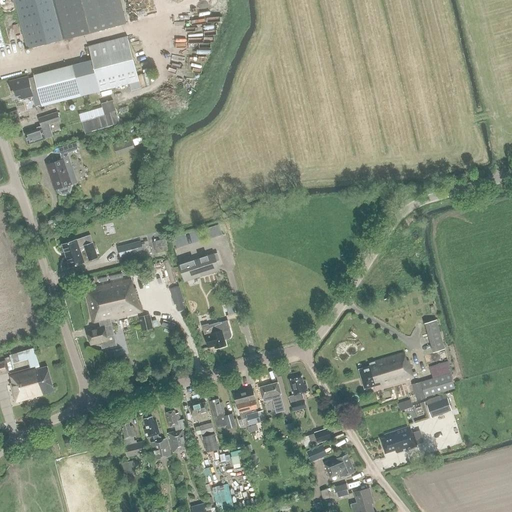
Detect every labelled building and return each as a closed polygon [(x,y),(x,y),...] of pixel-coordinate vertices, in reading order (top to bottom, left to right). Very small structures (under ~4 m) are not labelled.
[(14,0),(27,50),(124,24),(117,0),(14,0)] [(92,62),(33,77),(34,78),(28,80),(28,78),(8,83),(11,94),(15,93),(16,97),(21,96),(22,100),(33,97),(32,94),(37,92),(41,108),(130,85),(139,83),(127,38),(88,48),(92,62)] [(120,123),(113,100),(102,104),(105,115),(82,122),(85,133),(120,123)] [(36,127),(37,129),(25,133),(28,145),(53,136),(49,124),(60,121),(57,113),(39,119),(41,126),(36,127)] [(134,137),(136,142),(146,139),(144,133),(134,137)] [(131,141),(114,147),(116,154),(134,148),(131,141)] [(56,192),(58,193),(61,194),(63,194),(66,194),(68,192),(69,190),(70,188),(69,185),(76,183),(71,164),(64,166),(61,155),(79,149),(76,143),(58,148),(62,160),(47,164),(54,190),(55,189),(56,192)] [(210,239),(222,235),(221,232),(219,225),(219,224),(207,228),(210,239)] [(168,250),(166,239),(153,242),(156,253),(168,250)] [(80,249),(77,240),(63,245),(70,267),(85,262),(98,258),(93,244),(85,247),(86,247),(80,249)] [(118,249),(120,258),(144,252),(141,242),(118,249)] [(180,266),(185,282),(220,271),(217,261),(220,260),(218,254),(215,255),(215,254),(180,266)] [(101,327),(96,328),(96,329),(88,331),(92,343),(101,341),(103,348),(117,344),(111,319),(142,310),(136,286),(134,287),(131,278),(85,289),(94,322),(100,321),(101,327)] [(178,312),(185,310),(182,302),(184,302),(179,286),(169,289),(174,305),(176,304),(178,312)] [(141,330),(144,330),(151,328),(148,314),(138,316),(139,317),(134,318),(136,323),(140,322),(141,330)] [(232,335),(232,334),(230,329),(231,329),(228,321),(220,323),(209,325),(209,326),(204,328),(204,326),(203,326),(205,335),(205,336),(208,348),(215,346),(215,349),(226,346),(225,341),(229,340),(230,339),(231,339),(231,338),(231,337),(232,337),(232,336),(232,335)] [(426,325),(434,355),(445,352),(438,322),(426,325)] [(370,367),(359,370),(364,389),(381,384),(382,387),(417,377),(416,372),(413,373),(409,361),(407,361),(405,354),(369,364),(370,367)] [(5,361),(0,362),(0,374),(9,372),(5,361)] [(10,374),(12,383),(10,384),(15,403),(23,401),(23,398),(38,394),(39,396),(54,391),(47,367),(37,369),(36,367),(10,374)] [(412,385),(417,402),(426,399),(425,398),(455,390),(451,375),(433,380),(421,383),(420,382),(412,385)] [(307,408),(303,393),(308,392),(306,383),(303,384),(302,377),(289,380),(293,395),(289,396),(293,411),(307,408)] [(276,414),(286,411),(281,394),(278,383),(260,388),(263,398),(264,402),(273,400),(276,414)] [(253,390),(234,394),(240,417),(241,417),(242,420),(248,418),(249,425),(261,422),(258,412),(256,412),(255,408),(257,408),(253,390)] [(447,398),(427,405),(431,418),(451,410),(447,398)] [(225,415),(225,413),(222,403),(220,403),(219,399),(210,401),(217,428),(227,425),(228,429),(236,427),(233,413),(225,415)] [(206,403),(189,407),(193,421),(199,420),(199,422),(210,419),(206,403)] [(407,408),(411,420),(417,418),(413,406),(407,408)] [(171,428),(174,427),(176,432),(168,434),(173,453),(190,448),(185,429),(183,430),(179,413),(176,414),(175,411),(167,413),(171,428)] [(151,443),(156,460),(172,456),(167,439),(162,441),(162,438),(159,437),(158,435),(160,434),(156,421),(153,421),(152,417),(144,419),(147,431),(145,432),(146,438),(153,436),(155,442),(151,443)] [(128,457),(144,453),(145,453),(142,442),(137,444),(136,441),(134,441),(133,437),(135,437),(132,427),(130,427),(129,423),(121,425),(125,438),(123,439),(124,444),(128,457)] [(211,423),(200,426),(202,434),(213,431),(211,423)] [(294,425),(287,427),(289,436),(297,435),(294,425)] [(396,453),(417,446),(413,433),(412,433),(410,427),(386,434),(387,438),(382,440),(385,453),(396,450),(396,453)] [(328,429),(315,433),(318,443),(331,439),(328,429)] [(214,434),(203,437),(207,452),(218,449),(214,434)] [(75,443),(73,437),(64,440),(66,445),(75,443)] [(311,462),(323,457),(318,446),(307,451),(311,462)] [(241,448),(231,450),(234,463),(243,461),(241,448)] [(259,465),(256,453),(247,456),(250,467),(259,465)] [(347,455),(324,465),(329,475),(337,472),(340,478),(354,472),(347,455)] [(122,463),(125,475),(127,474),(136,472),(133,460),(124,462),(122,463)] [(346,484),(334,488),(336,497),(349,494),(346,484)] [(224,510),(234,509),(231,485),(221,486),(224,510)] [(357,502),(351,504),(352,511),(373,511),(374,511),(371,500),(373,499),(370,489),(370,488),(354,492),(357,502)] [(330,497),(327,489),(321,490),(323,499),(330,497)]
